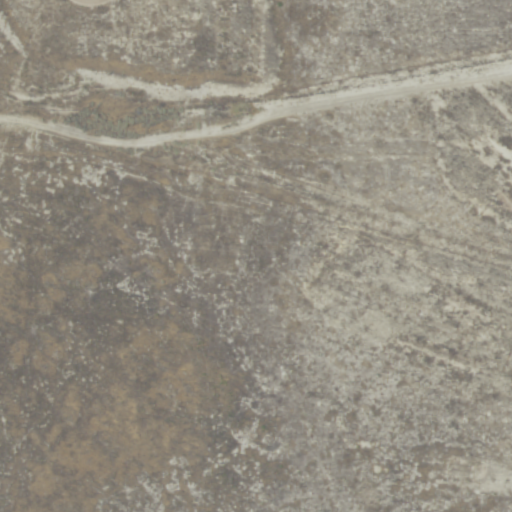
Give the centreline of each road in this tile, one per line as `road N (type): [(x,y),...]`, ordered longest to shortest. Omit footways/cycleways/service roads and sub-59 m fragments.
road 1 (track): [(0,82),(130,207),(511,207)]
road 2 (track): [(297,0),(297,32),(255,127),(161,160),(130,207),(0,209)]
